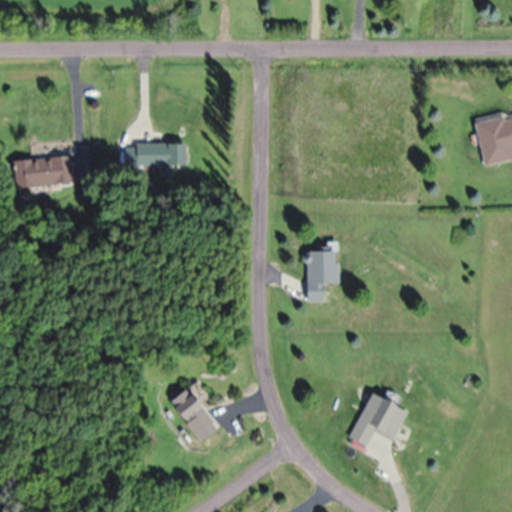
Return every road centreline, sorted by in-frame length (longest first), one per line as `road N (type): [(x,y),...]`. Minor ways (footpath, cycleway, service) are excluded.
road 1 (residential): [(511,47),(0,52)]
road 2 (residential): [(261,49),(268,393),(295,460),(351,511)]
